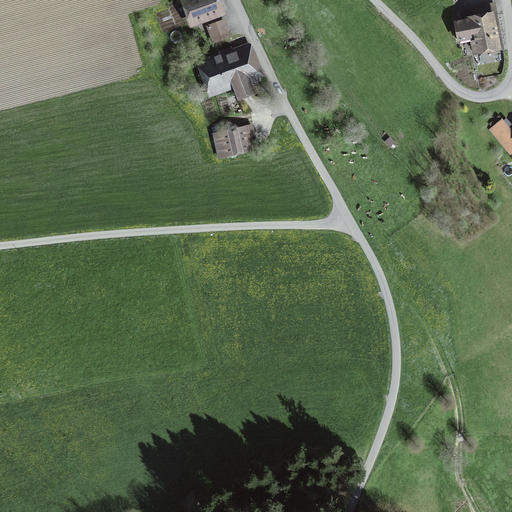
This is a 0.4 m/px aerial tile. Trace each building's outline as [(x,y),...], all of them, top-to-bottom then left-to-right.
[(194,22),(220,12),(215,0),(187,0),(186,0),(194,22)] [(492,15),(470,19),(470,20),(456,22),(460,42),(475,39),(477,49),(498,45),(492,15)] [(223,21),(209,26),(214,41),(228,35),(223,21)] [(206,66),(214,87),(232,81),(241,104),(256,98),(252,88),(262,84),(250,51),(206,66)] [(252,125),(214,134),(220,157),(257,149),(252,125)]
